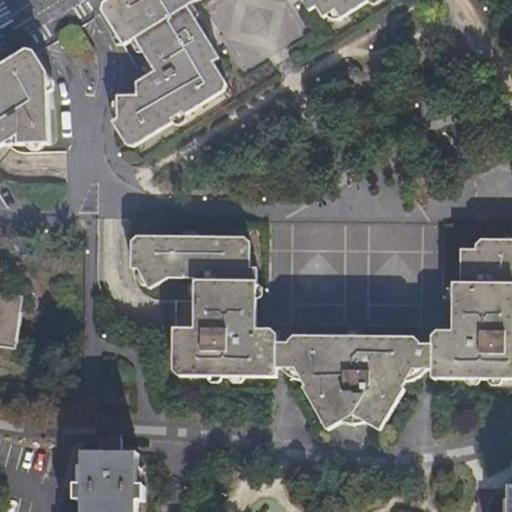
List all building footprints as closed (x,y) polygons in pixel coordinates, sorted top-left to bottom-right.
[(112,0),(108,3),(107,11),(128,43),(128,46),(140,38),(141,39),(140,40),(149,52),(159,70),(142,81),(144,95),(124,97),(125,102),(127,119),(117,121),(132,142),(140,145),(179,120),(178,117),(188,110),(191,113),(227,91),(230,82),(217,61),(223,57),(192,7),(202,0),(112,0)] [(307,0),(312,9),(320,4),(327,17),(339,9),(345,17),(372,0),(307,0)] [(71,26),(66,29),(63,37),(78,63),(87,64),(97,59),(96,52),(82,26),(71,26)] [(0,69),(0,151),(23,138),(23,147),(54,147),(55,78),(40,51),(33,49),(0,69)] [(187,235),(135,235),(134,268),(136,272),(140,281),(147,289),(156,294),(165,296),(171,297),(179,297),(177,370),(183,375),(279,375),(279,367),(281,367),(300,367),(334,427),(358,414),(382,428),(417,368),(428,367),(435,368),(435,376),(511,376),(511,236),(487,236),(480,243),(480,248),(465,248),(464,282),(457,282),(456,329),(436,330),(436,344),(428,344),(423,344),(423,336),(411,336),(411,334),(373,335),(373,341),(346,340),(346,334),(305,334),(305,335),(293,336),(292,343),(282,343),(279,343),(280,327),(259,327),(260,320),(260,266),(252,266),(252,242),(246,235),(202,235),(202,238),(187,239),(187,235)] [(0,345),(18,348),(22,324),(26,294),(0,290),(0,271),(1,263),(0,263),(0,345)] [(139,511),(140,501),(147,501),(147,486),(140,486),(140,452),(123,452),(124,437),(102,437),(102,451),(85,452),(85,485),(78,485),(78,500),(85,500),(84,511),(139,511)] [(511,511),(511,488),(510,488),(510,502),(502,502),(502,511),(511,511)]
